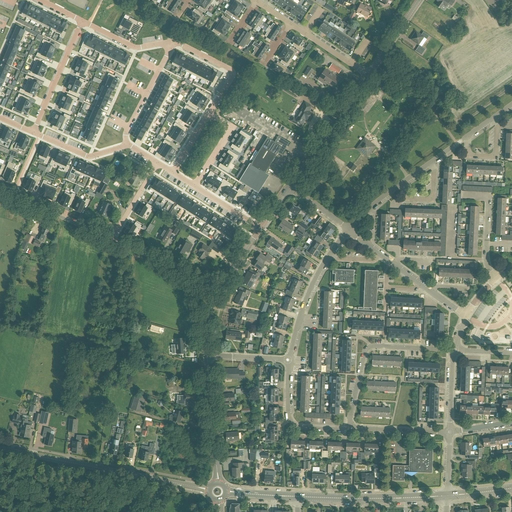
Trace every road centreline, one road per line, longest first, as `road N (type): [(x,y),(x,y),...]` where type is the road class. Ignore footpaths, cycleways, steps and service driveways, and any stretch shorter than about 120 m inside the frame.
road 1 (tertiary): [(209,489),(0,448)]
road 2 (residential): [(172,171),(231,71),(170,41)]
road 3 (residential): [(351,424),(367,347),(454,350)]
road 4 (tertiary): [(296,496),(446,495)]
road 5 (residential): [(289,360),(310,287),(347,230)]
road 6 (residential): [(289,186),(367,75)]
road 7 (residential): [(217,483),(206,354)]
road 8 (residential): [(351,424),(292,424),(289,360)]
road 9 (unclassified): [(112,239),(0,189)]
road 10 (residential): [(33,132),(82,21)]
